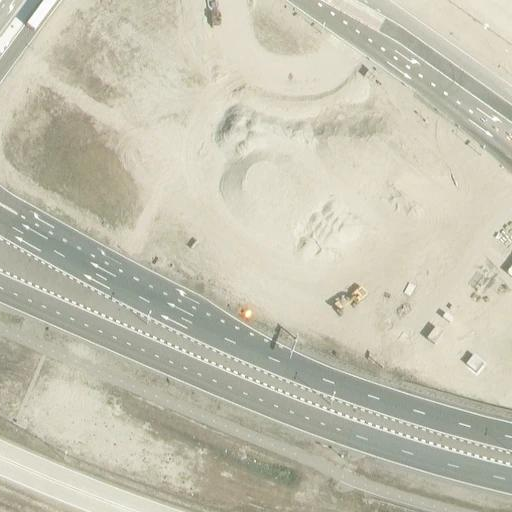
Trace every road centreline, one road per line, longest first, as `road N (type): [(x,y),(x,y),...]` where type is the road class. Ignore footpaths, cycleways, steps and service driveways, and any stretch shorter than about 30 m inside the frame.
road 1 (unclassified): [(511,434),(266,351),(8,214)]
road 2 (unclassified): [(0,286),(349,435),(511,485)]
road 3 (unclassified): [(294,0),(411,72),(511,157)]
road 4 (unclassified): [(511,107),(372,0)]
